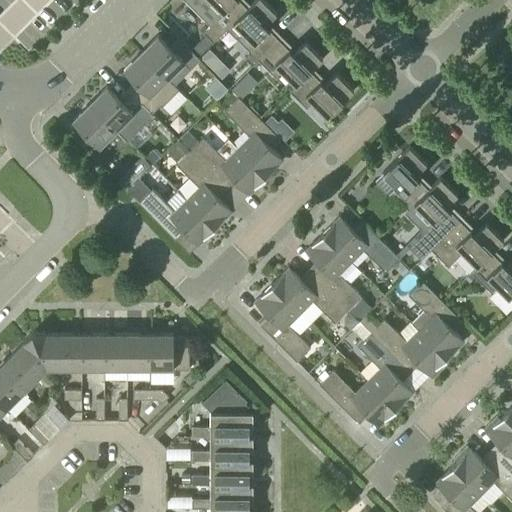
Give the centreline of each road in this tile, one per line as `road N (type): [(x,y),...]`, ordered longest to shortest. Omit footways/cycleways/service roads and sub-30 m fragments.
road 1 (residential): [(417,66),(181,306),(105,215),(72,213)]
road 2 (residential): [(511,335),(358,483),(386,511)]
road 3 (tertiary): [(131,0),(46,83),(18,97)]
road 4 (residential): [(72,213),(64,192),(19,145),(18,97)]
road 5 (residential): [(145,511),(149,462),(116,433),(75,433)]
road 6 (tertiary): [(511,161),(417,66)]
